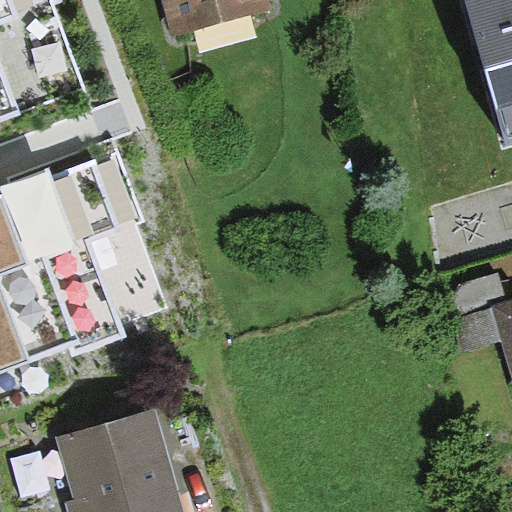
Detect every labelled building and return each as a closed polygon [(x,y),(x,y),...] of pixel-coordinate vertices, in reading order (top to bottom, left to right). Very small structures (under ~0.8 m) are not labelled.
[(0,0),(0,134),(88,105),(53,0),(0,0)] [(162,0),(174,42),(268,18),(271,3),(269,0),(162,0)] [(511,0),(463,0),(505,149),(511,147),(511,0)] [(0,387),(131,342),(123,319),(165,305),(113,154),(0,192),(0,387)] [(511,370),(511,305),(509,306),(501,273),(440,289),(458,356),(505,344),(511,370)] [(66,508),(66,511),(182,511),(158,421),(59,448),(75,505),(66,508)]
